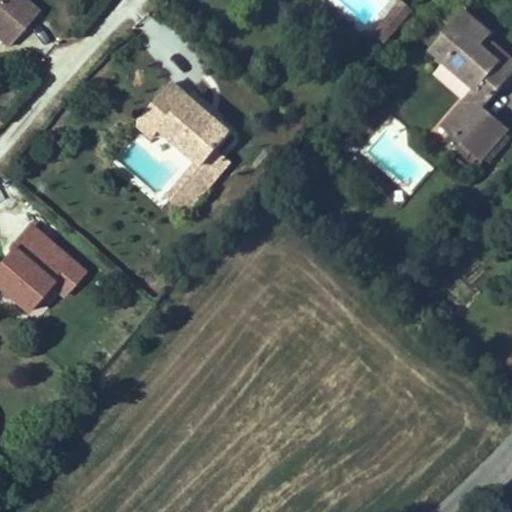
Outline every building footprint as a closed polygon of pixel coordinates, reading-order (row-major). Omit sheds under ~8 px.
[(0,0),(0,27),(20,45),(32,31),(53,49),(83,13),(67,0),(0,0)] [(433,8),(423,0),(421,0),(394,31),(404,40),(433,8)] [(511,29),(489,11),(457,54),(502,88),(471,129),(511,160),(511,51),(508,48),(511,42),(511,29)] [(204,89),(170,130),(188,144),(195,135),(234,168),(238,171),(250,156),(264,139),(204,89)] [(28,137),(44,119),(32,108),(16,127),(28,137)] [(265,168),(250,156),(238,171),(234,168),(205,203),(206,204),(223,219),(265,168)]
